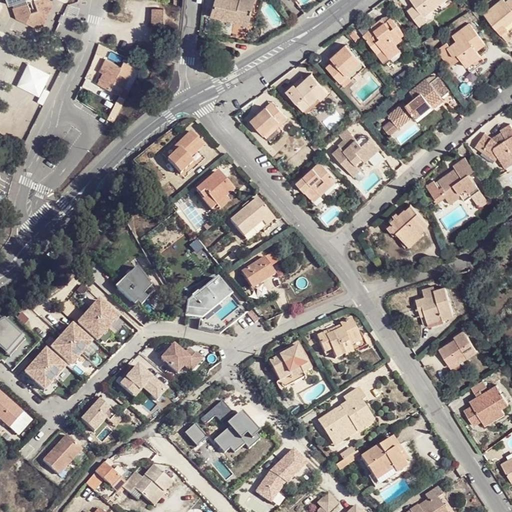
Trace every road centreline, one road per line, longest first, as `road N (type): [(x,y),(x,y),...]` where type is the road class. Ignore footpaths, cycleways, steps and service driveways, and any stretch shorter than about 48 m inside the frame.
road 1 (residential): [(503,511),(360,293)]
road 2 (residential): [(146,427),(254,343),(360,293)]
road 3 (residential): [(511,92),(327,248)]
road 4 (residential): [(192,96),(122,147),(42,234)]
road 5 (residential): [(327,248),(192,96)]
road 6 (residential): [(352,0),(192,96)]
road 7 (residential): [(360,293),(461,262),(511,212)]
road 8 (residential): [(55,511),(106,450),(146,427)]
road 9 (residential): [(27,195),(44,189),(83,141),(79,122),(58,110)]
